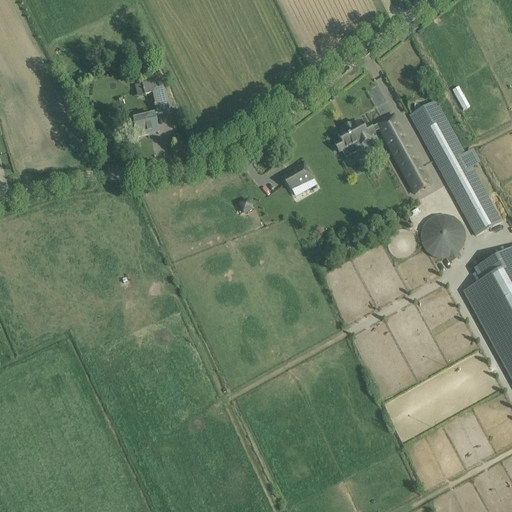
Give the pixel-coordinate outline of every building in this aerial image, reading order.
[(116,51),(102,55),(106,68),(120,63),(116,51)] [(161,79),(142,84),(145,97),(152,95),(157,116),(169,113),(161,79)] [(435,102),(410,116),(476,237),(501,223),(435,102)] [(126,117),(125,122),(128,127),(134,128),(134,129),(136,138),(148,135),(158,133),(158,131),(156,121),(154,116),(154,115),(139,119),(136,114),(131,113),(126,117)] [(393,117),(377,126),(380,130),(384,138),(389,135),(395,146),(401,157),(412,151),(406,141),(393,117)] [(341,142),(334,145),(339,153),(342,151),(345,158),(356,152),(355,152),(351,146),(359,142),(361,145),(369,141),(367,137),(374,134),(380,130),(377,126),(371,129),(370,126),(363,129),(360,123),(355,126),(353,127),(352,125),(344,130),(345,131),(337,135),(341,142)] [(401,157),(395,160),(415,195),(431,186),(412,151),(401,157)] [(303,163),(284,178),(291,190),(313,179),(303,163)] [(245,214),(256,211),(253,200),(242,203),(245,214)] [(427,201),(407,214),(412,220),(431,207),(427,201)] [(481,283),(466,292),(502,359),(500,360),(506,369),(507,368),(511,376),(511,250),(475,271),(481,283)]
